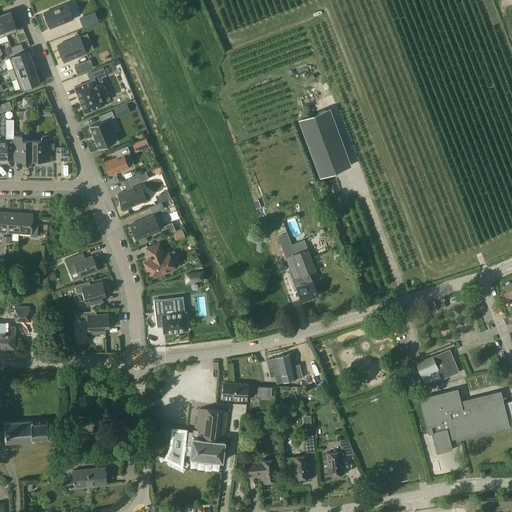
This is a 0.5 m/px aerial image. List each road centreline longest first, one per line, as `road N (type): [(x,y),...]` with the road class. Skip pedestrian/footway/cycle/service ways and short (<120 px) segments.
road 1 (tertiary): [(138,361),(251,347),(481,278)]
road 2 (residential): [(16,0),(88,175),(85,189)]
road 3 (unclassified): [(323,511),(511,485)]
road 4 (residential): [(138,361),(125,277),(92,197)]
road 5 (tertiary): [(141,511),(146,450),(138,361)]
road 6 (tertiary): [(138,361),(0,358)]
